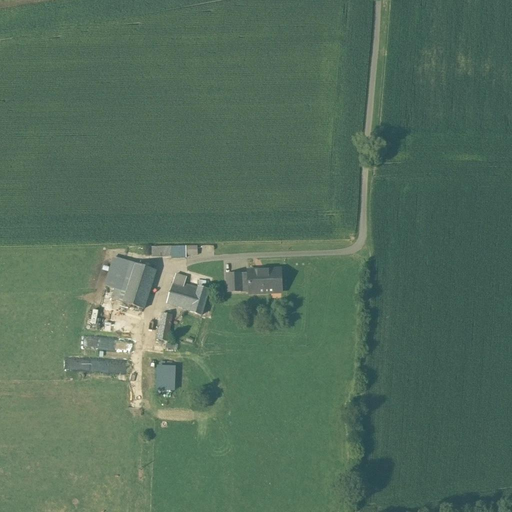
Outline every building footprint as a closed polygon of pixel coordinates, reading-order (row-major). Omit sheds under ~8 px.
[(154,256),(200,256),(200,245),(154,245),(154,256)] [(156,271),(115,258),(106,286),(115,289),(111,299),(143,310),(156,271)] [(281,270),(248,272),(248,276),(249,292),(249,294),(282,293),(281,270)] [(242,274),(227,275),(228,293),(242,292),(241,276),(242,276),(242,274)] [(198,289),(184,285),(187,278),(176,275),(167,303),(191,311),(190,313),(201,317),(209,291),(198,287),(198,289)] [(172,315),(162,313),(158,340),(167,342),(172,315)]
